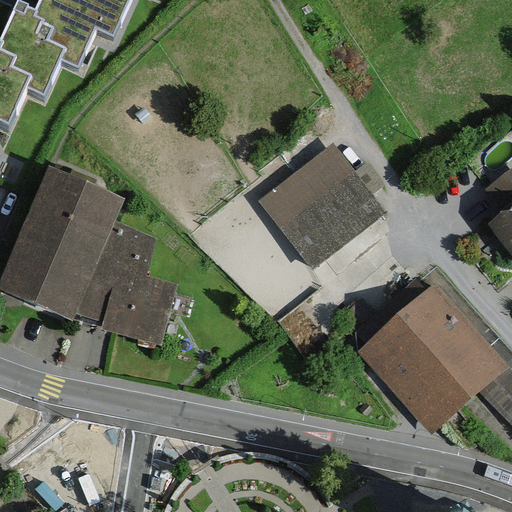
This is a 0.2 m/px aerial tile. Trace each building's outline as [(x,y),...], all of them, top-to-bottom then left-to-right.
[(17,18),(4,48),(0,46),(0,127),(10,132),(27,93),(46,101),(61,65),(77,72),(94,33),(115,42),(132,0),(46,0),(39,18),(36,26),(17,18)] [(339,147),(263,202),(311,269),(388,214),(339,147)] [(56,171),(7,293),(80,319),(83,312),(95,317),(109,322),(107,328),(166,347),(182,287),(151,275),(161,239),(119,223),(129,199),(56,171)] [(511,214),(497,228),(511,245),(511,171),(493,188),(511,209),(511,214)] [(365,352),(435,431),(474,397),(511,439),(511,438),(511,367),(441,287),(432,294),(422,283),(376,323),(386,334),(365,352)]
